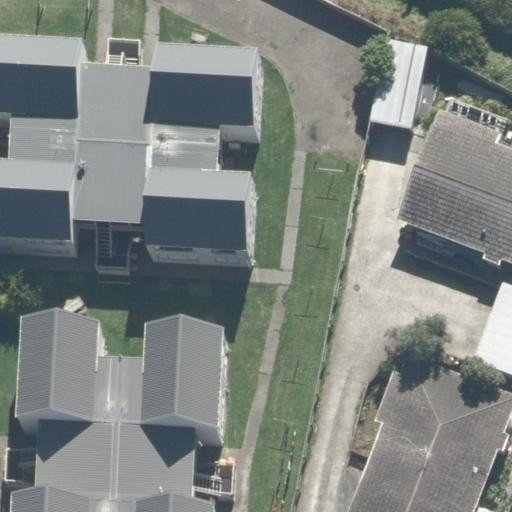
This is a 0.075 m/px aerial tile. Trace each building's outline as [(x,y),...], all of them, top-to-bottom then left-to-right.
[(420,202),(405,240),(511,276),(511,168),(509,168),(511,159),(511,138),(435,113),(444,52),(396,45),(374,196),(420,202)] [(0,271),(107,276),(108,247),(158,249),(157,278),(285,283),(288,202),(246,201),(248,155),(286,156),(289,82),(186,78),(185,100),(113,98),(115,62),(0,57),(0,144),(35,146),(34,192),(0,190),(0,271)] [(511,297),(510,297),(484,376),(511,385),(511,297)] [(222,511),(225,471),(247,472),(252,357),(159,353),(157,386),(130,385),(132,352),(36,348),(32,450),(60,452),(57,511),(222,511)] [(490,511),(511,454),(511,399),(403,360),(370,449),(389,456),(368,511),(490,511)]
